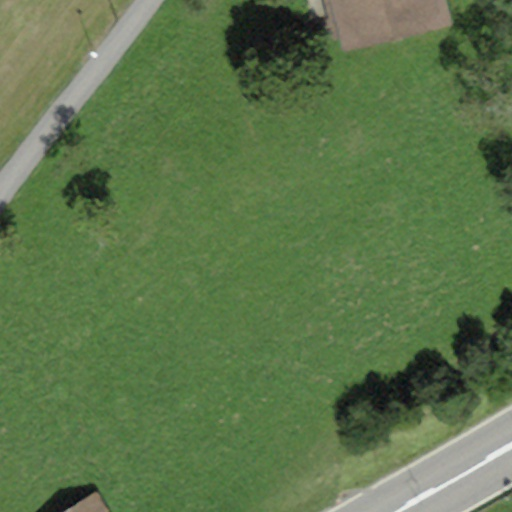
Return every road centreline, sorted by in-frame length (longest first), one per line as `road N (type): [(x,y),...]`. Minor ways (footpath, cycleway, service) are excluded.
road 1 (residential): [(147,0),(0,193)]
road 2 (primary): [(511,446),(397,511)]
